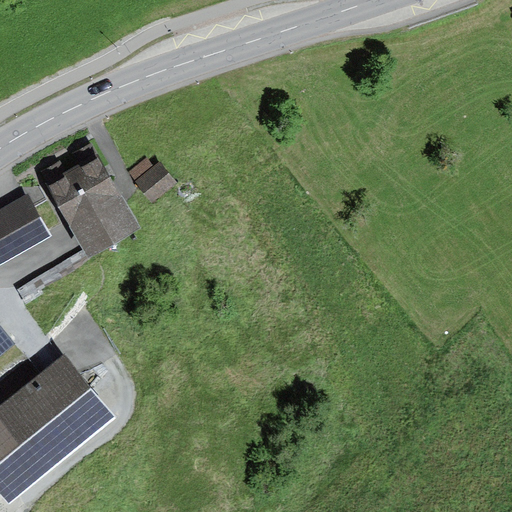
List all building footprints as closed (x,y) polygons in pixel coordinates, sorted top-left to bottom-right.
[(73,162),(116,232),(140,217),(93,140),(74,151),(78,159),(73,162)] [(128,169),(151,197),(175,178),(159,159),(155,163),(147,153),(128,169)] [(58,160),(42,170),(89,248),(116,232),(73,162),(63,168),(58,160)] [(12,201),(0,207),(0,259),(53,232),(32,191),(12,201)] [(83,246),(17,284),(28,303),(94,265),(83,246)] [(0,351),(16,339),(0,318),(0,351)] [(66,343),(0,396),(0,484),(11,497),(120,409),(66,343)]
